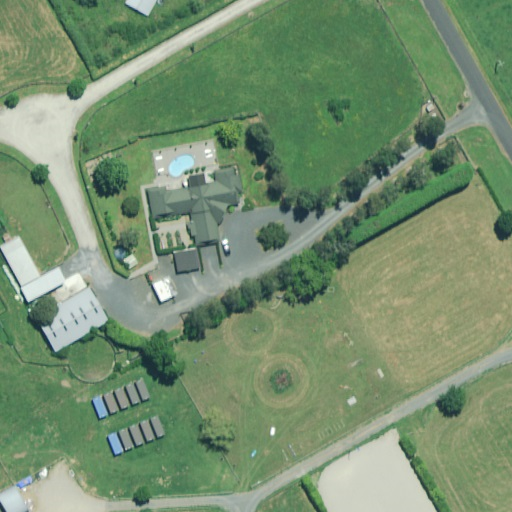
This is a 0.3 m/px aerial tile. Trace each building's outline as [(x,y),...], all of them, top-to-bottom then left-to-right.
[(128,0),(126,4),(147,17),(157,0),(128,0)] [(223,225),(234,205),(242,204),(241,199),(247,198),(241,167),(215,172),(217,182),(210,184),(208,176),(192,180),(193,188),(168,193),(167,189),(147,193),(152,221),(185,215),(192,247),(221,242),(218,226),(223,225)] [(41,278),(19,238),(13,242),(9,234),(2,238),(6,245),(0,248),(21,288),(41,278)] [(107,323),(88,290),(38,319),(57,352),(107,323)] [(28,511),(15,488),(0,495),(0,502),(5,511),(28,511)]
